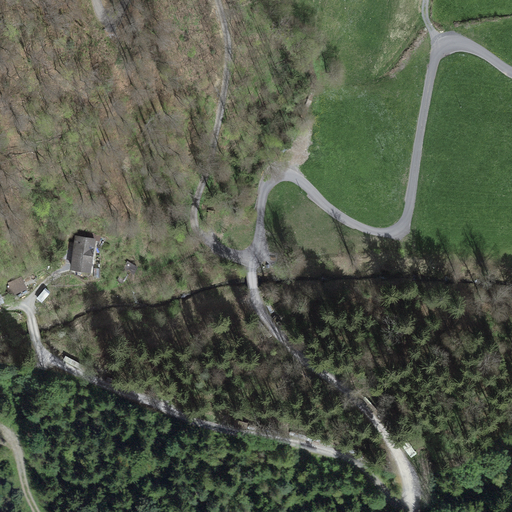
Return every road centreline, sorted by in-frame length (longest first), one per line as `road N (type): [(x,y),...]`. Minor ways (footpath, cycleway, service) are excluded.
road 1 (unclassified): [(511,71),(464,42),(435,54),(401,228),(382,233),(356,225),(295,177),(277,174),(263,190),(251,252)]
road 2 (unclassified): [(215,0),(228,65),(191,221),(217,248),(251,252)]
road 3 (track): [(38,511),(13,401),(0,380)]
